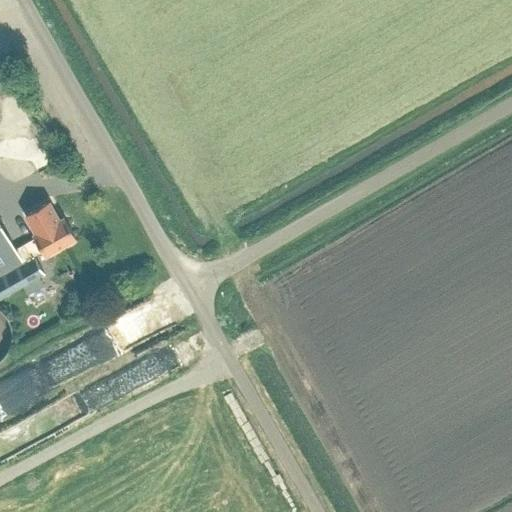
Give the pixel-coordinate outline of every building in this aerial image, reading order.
[(7,66),(14,63),(12,58),(5,61),(7,66)] [(0,220),(0,296),(43,272),(34,255),(43,250),(45,253),(74,236),(62,215),(58,217),(48,200),(25,213),(35,230),(32,232),(35,236),(15,246),(0,220)] [(0,359),(3,357),(9,347),(11,337),(11,327),(7,317),(0,308),(0,359)] [(54,357),(44,360),(49,379),(59,376),(54,357)] [(45,431),(97,403),(86,382),(34,411),(45,431)] [(0,383),(0,418),(12,414),(0,383)]
